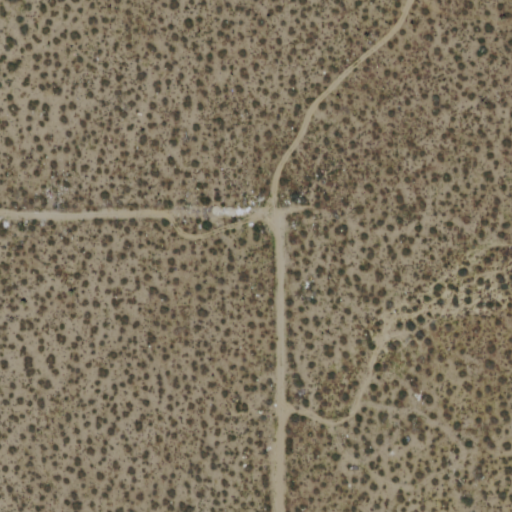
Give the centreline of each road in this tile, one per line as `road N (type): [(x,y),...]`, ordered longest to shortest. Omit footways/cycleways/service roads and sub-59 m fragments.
road 1 (track): [(277,511),(282,280),(270,212)]
road 2 (track): [(0,216),(270,212)]
